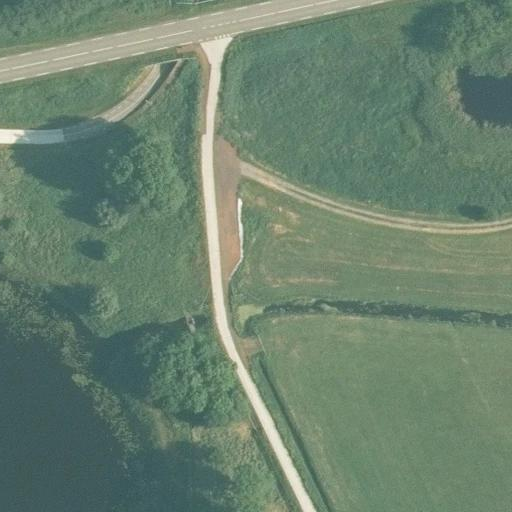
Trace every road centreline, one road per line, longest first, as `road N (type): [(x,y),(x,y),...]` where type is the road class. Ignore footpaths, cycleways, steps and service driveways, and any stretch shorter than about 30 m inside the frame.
road 1 (track): [(311,511),(218,306),(205,141),(219,16)]
road 2 (secondary): [(0,61),(290,0)]
